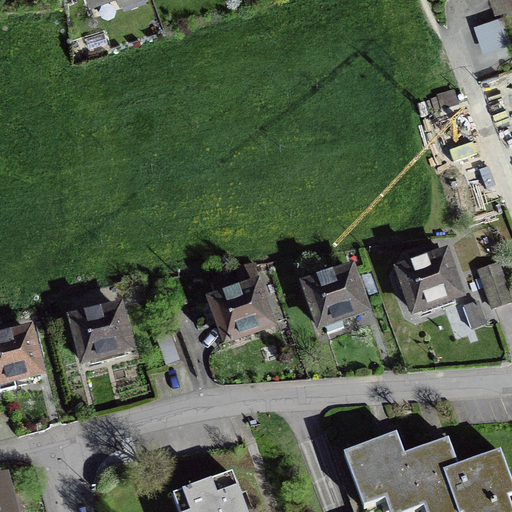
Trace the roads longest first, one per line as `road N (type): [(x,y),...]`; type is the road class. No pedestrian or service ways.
road 1 (residential): [(54,442),(236,399),(511,380)]
road 2 (residential): [(511,211),(457,44)]
